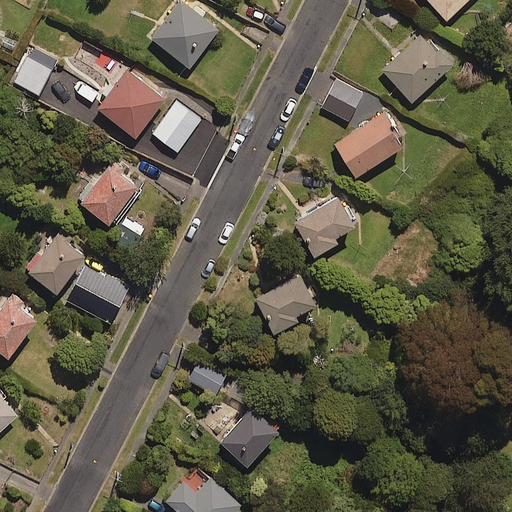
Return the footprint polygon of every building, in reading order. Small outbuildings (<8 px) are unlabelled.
[(217,24),(185,0),(174,0),(150,33),(188,62),(217,24)] [(460,0),(431,0),(446,14),(460,0)] [(449,59),(419,28),(380,66),(410,97),(449,59)] [(163,96),(125,66),(97,102),(135,132),(163,96)] [(200,117),(176,99),(153,131),(177,148),(200,117)] [(405,136),(383,103),(332,138),(354,170),(405,136)] [(136,177),(108,154),(78,191),(106,214),(136,177)] [(359,215),(341,184),(296,211),(317,246),(342,231),(340,226),(359,215)] [(83,247),(53,224),(25,261),(55,284),(83,247)] [(315,296),(299,266),(254,290),(271,323),(297,311),(294,306),(315,296)] [(37,308),(9,286),(0,298),(0,343),(6,348),(37,308)] [(226,370),(197,356),(187,377),(216,391),(226,370)] [(251,388),(232,378),(226,390),(245,400),(251,388)] [(0,421),(16,407),(0,390),(0,421)] [(278,421),(251,399),(220,435),(246,458),(278,421)] [(181,511),(234,511),(230,509),(239,499),(203,466),(190,481),(183,476),(164,497),(181,511)]
